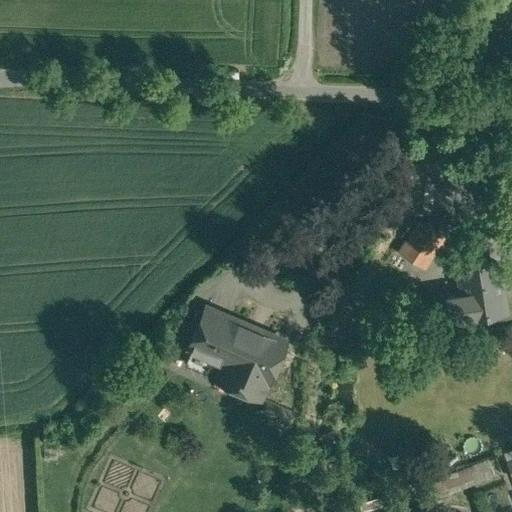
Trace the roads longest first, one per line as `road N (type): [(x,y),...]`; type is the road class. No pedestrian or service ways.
road 1 (unclassified): [(303,90),(0,77)]
road 2 (unclassified): [(511,101),(303,90)]
